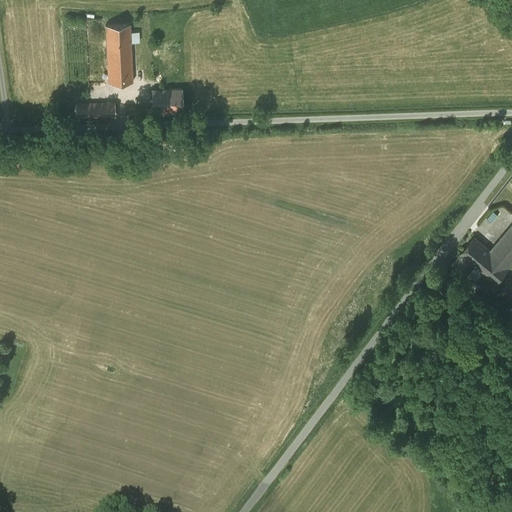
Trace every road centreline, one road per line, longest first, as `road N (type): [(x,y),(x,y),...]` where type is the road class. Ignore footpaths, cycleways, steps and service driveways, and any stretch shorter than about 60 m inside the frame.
road 1 (unclassified): [(511,116),(0,134)]
road 2 (unclassified): [(243,511),(511,161)]
